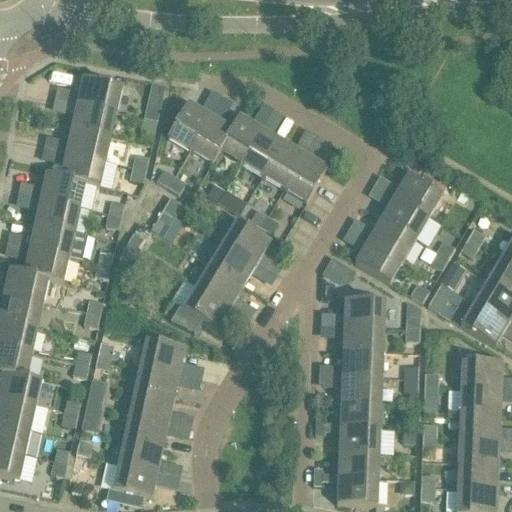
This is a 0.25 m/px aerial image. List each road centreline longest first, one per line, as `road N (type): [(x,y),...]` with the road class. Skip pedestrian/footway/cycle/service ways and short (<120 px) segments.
road 1 (tertiary): [(35,9),(273,29),(422,12)]
road 2 (residential): [(309,268),(358,187),(358,155),(264,96),(207,85)]
road 3 (residential): [(209,511),(208,424),(309,268)]
road 4 (residential): [(301,511),(309,268)]
road 5 (tertiary): [(422,12),(282,0)]
